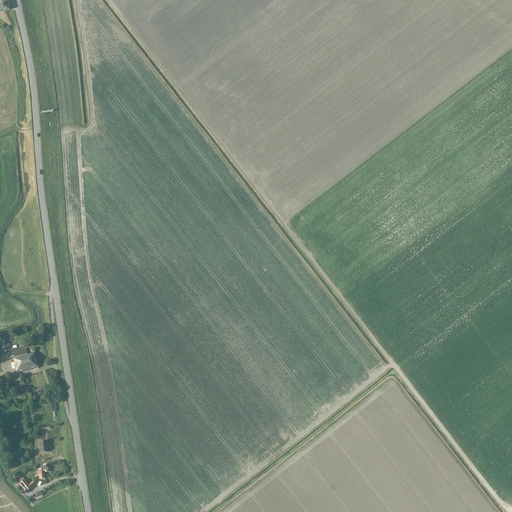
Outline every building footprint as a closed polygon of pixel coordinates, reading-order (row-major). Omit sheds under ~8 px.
[(3,12),(10,10),(8,1),(1,2),(3,12)] [(34,353),(27,354),(25,347),(12,350),(14,358),(13,358),(14,359),(13,359),(14,363),(11,364),(12,370),(15,369),(16,374),(38,369),(34,353)] [(21,382),(21,380),(12,382),(18,402),(26,400),(24,391),(27,391),(24,381),(21,382)] [(39,442),(40,453),(48,453),(47,441),(39,442)] [(49,472),(48,465),(43,465),(40,466),(40,470),(38,470),(38,475),(35,476),(36,480),(45,479),(45,473),(49,472)] [(32,482),(29,485),(25,480),(19,485),(26,493),(31,489),(35,485),(32,482)]
